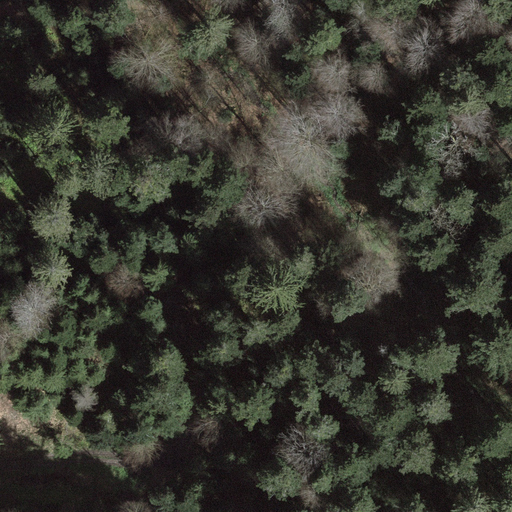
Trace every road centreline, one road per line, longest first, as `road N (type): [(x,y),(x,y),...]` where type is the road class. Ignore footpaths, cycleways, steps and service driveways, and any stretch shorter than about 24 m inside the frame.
road 1 (track): [(0,460),(170,458),(249,473),(358,511)]
road 2 (track): [(410,0),(511,324)]
